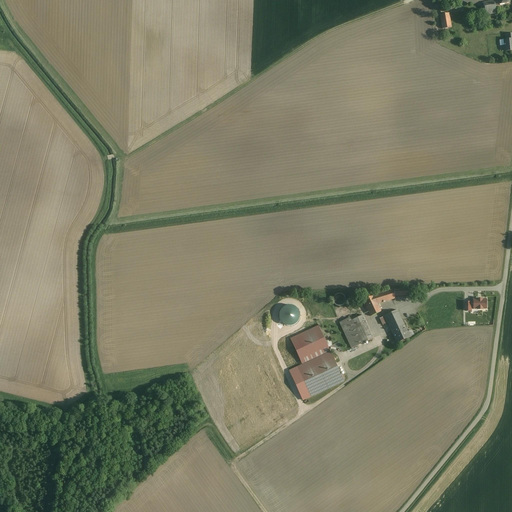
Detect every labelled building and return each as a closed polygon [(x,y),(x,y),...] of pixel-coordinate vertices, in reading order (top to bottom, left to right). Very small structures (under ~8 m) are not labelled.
[(496,13),(494,1),(466,7),(468,18),(496,13)] [(449,14),(440,15),(442,29),(451,28),(449,17),(449,14)] [(511,34),(506,35),(507,40),(503,41),(504,46),(502,46),(503,51),(504,51),(511,50),(511,34)] [(392,290),(373,295),(377,304),(395,299),(392,290)] [(336,303),(344,304),(345,295),(337,294),(336,303)] [(381,311),(377,304),(373,295),(363,300),(371,316),(381,311)] [(486,300),(473,300),(473,303),(473,306),(473,309),(477,309),(477,310),(482,310),(482,309),(486,309),(486,300)] [(410,337),(397,310),(384,316),(397,343),(410,337)] [(373,338),(362,315),(351,321),(350,318),(339,323),(351,349),(373,338)] [(341,376),(330,352),(325,341),(318,326),(291,339),(303,365),(289,371),(303,400),(344,381),(343,379),(341,376)]
